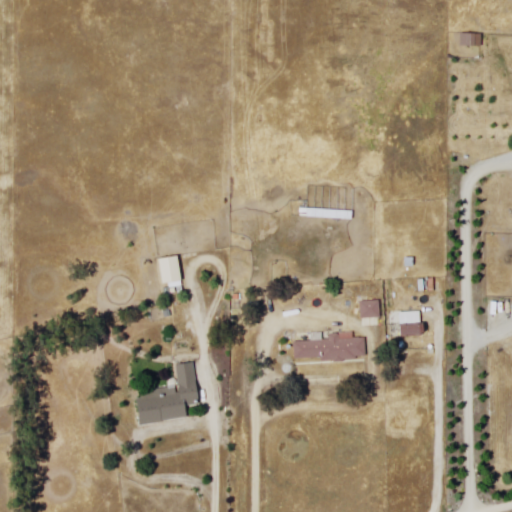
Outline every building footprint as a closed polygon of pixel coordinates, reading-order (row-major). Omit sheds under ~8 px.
[(160,260),(179,258),(182,281),(163,284),(160,260)] [(361,302),(361,319),(381,319),(381,302),(361,302)] [(400,325),(401,338),(424,336),(421,311),(399,313),(400,325)] [(295,341),(296,359),(321,358),(321,362),(337,362),(337,365),(344,364),(344,360),(367,360),(367,339),(354,339),(354,334),(330,335),(330,341),(295,341)] [(177,367),(193,364),(202,403),(186,407),(189,418),(142,429),(136,401),(141,400),(140,394),(175,386),(177,394),(182,393),(177,367)]
